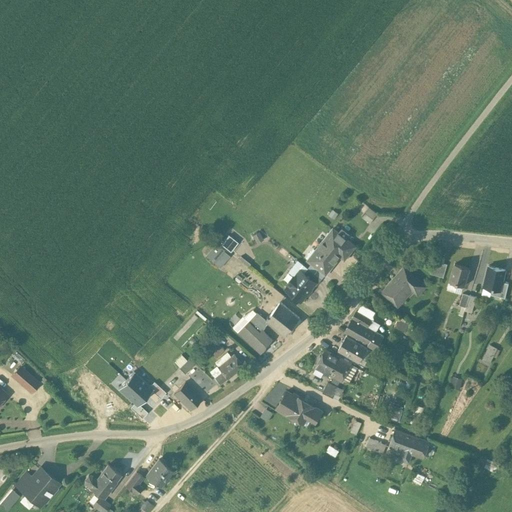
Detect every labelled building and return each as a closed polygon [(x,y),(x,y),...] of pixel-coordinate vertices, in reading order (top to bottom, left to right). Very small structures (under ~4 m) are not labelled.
[(369,206),(361,216),(369,222),(377,212),(369,206)] [(333,228),(308,260),(325,274),(344,250),(348,254),(355,246),(333,228)] [(257,242),(264,238),(259,230),(252,234),(257,242)] [(229,235),(222,244),(230,251),(237,242),(229,235)] [(215,244),(205,255),(220,267),(230,256),(215,244)] [(447,264),(434,260),(430,273),(443,277),(447,264)] [(469,267),(455,263),(447,287),(455,290),(457,283),(464,285),(469,267)] [(504,269),(487,266),(483,286),(491,288),(500,290),(501,281),(504,269)] [(321,279),(308,268),(304,272),(315,282),(314,283),(316,285),(321,279)] [(404,268),(382,292),(398,305),(406,296),(403,293),(409,287),(418,294),(425,286),(404,268)] [(301,270),(295,277),(293,275),(288,282),(290,284),(286,289),(301,300),(314,283),(315,282),(304,272),(301,270)] [(501,281),(500,290),(491,288),(490,294),(505,297),(508,282),(501,281)] [(469,294),(463,292),(459,305),(466,307),(469,294)] [(476,297),(469,294),(466,307),(465,310),(471,312),(476,297)] [(300,317),(280,302),(266,319),(265,320),(268,322),(285,336),(300,317)] [(373,317),(376,310),(361,304),(358,312),(373,317)] [(256,311),(237,331),(260,353),(273,339),(262,329),(268,322),(265,320),(266,319),(256,311)] [(371,320),(356,311),(352,318),(367,326),(369,323),(371,324),(373,321),(371,320)] [(235,313),(230,318),(234,322),(239,317),(235,313)] [(367,326),(352,318),(347,327),(344,332),(375,350),(383,336),(367,326)] [(408,324),(397,319),(394,326),(405,331),(408,324)] [(367,347),(346,335),(338,350),(359,362),(367,347)] [(482,359),(491,363),(498,347),(489,343),(482,359)] [(129,365),(110,348),(95,360),(99,365),(110,379),(112,377),(118,386),(121,390),(139,376),(136,373),(130,364),(129,365)] [(320,367),(327,352),(322,349),(314,365),(320,367)] [(343,360),(327,352),(320,367),(321,368),(334,375),(335,375),(343,360)] [(234,353),(218,366),(221,371),(214,377),(220,384),(227,378),(227,379),(243,366),(234,353)] [(92,358),(83,365),(89,373),(98,366),(92,358)] [(188,358),(179,367),(185,372),(193,363),(188,358)] [(343,360),(335,375),(341,378),(348,363),(343,360)] [(103,389),(85,403),(93,412),(115,397),(111,392),(118,386),(112,377),(110,379),(99,365),(98,366),(89,373),(103,389)] [(39,382),(22,367),(14,376),(31,392),(39,382)] [(139,376),(121,390),(144,421),(155,413),(166,405),(144,373),(139,376)] [(451,386),(460,388),(462,378),(453,375),(451,386)] [(198,382),(205,391),(213,385),(206,376),(198,382)] [(201,397),(185,381),(174,392),(190,408),(201,397)] [(339,387),(328,382),(323,393),(334,398),(339,387)] [(297,398),(286,391),(277,407),(303,422),(308,416),(315,420),(321,410),(298,396),(297,398)] [(390,410),(388,417),(397,420),(402,408),(392,405),(390,410)] [(268,421),(274,411),(266,406),(260,416),(268,421)] [(418,437),(395,429),(389,445),(412,453),(414,449),(425,453),(429,440),(418,436),(418,437)] [(380,447),(363,441),(360,449),(371,453),(370,456),(376,458),(380,447)] [(329,443),(327,448),(336,453),(339,448),(329,443)] [(412,453),(389,445),(387,452),(401,457),(400,460),(410,463),(412,458),(422,462),(425,453),(414,449),(412,453)] [(159,458),(147,474),(160,485),(173,469),(159,458)] [(108,464),(97,479),(92,476),(89,476),(86,479),(86,483),(90,486),(90,487),(104,498),(117,481),(116,481),(121,474),(108,464)] [(34,477),(23,489),(40,503),(43,499),(46,501),(56,489),(53,487),(57,483),(41,469),(34,477)] [(26,470),(14,485),(22,492),(23,489),(34,477),(26,470)] [(137,471),(126,486),(138,495),(143,488),(138,484),(144,477),(137,471)] [(0,504),(7,510),(20,494),(12,487),(0,501),(0,504)] [(105,511),(111,505),(100,496),(94,504),(104,511),(105,511)] [(147,498),(136,508),(140,511),(143,511),(152,504),(147,498)]
